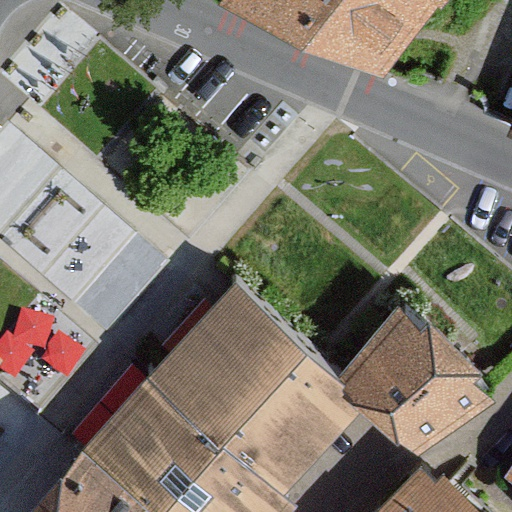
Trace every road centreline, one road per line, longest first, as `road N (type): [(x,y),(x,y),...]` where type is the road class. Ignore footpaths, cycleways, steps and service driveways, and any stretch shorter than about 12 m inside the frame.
road 1 (residential): [(145,0),(511,157)]
road 2 (residential): [(511,424),(484,449),(365,460),(323,511)]
